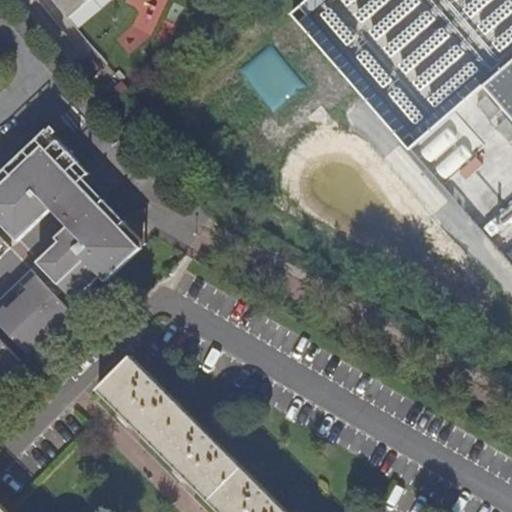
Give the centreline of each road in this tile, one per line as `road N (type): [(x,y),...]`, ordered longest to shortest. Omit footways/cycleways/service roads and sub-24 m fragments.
road 1 (unknown): [(511,304),(376,180)]
road 2 (residential): [(44,89),(132,184)]
